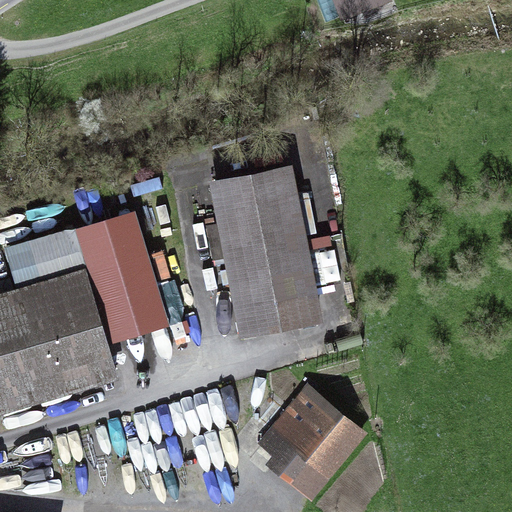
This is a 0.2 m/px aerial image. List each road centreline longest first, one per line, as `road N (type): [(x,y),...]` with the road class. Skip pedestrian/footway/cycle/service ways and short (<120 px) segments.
road 1 (unknown): [(0,443),(334,345)]
road 2 (residential): [(0,51),(61,43),(191,0)]
